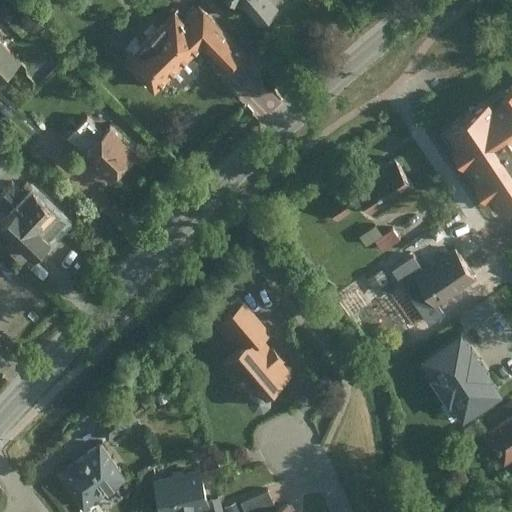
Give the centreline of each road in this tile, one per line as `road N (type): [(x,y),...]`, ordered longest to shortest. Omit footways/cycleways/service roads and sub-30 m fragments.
road 1 (secondary): [(441,0),(350,70),(234,179),(0,419)]
road 2 (residential): [(419,131),(496,243)]
